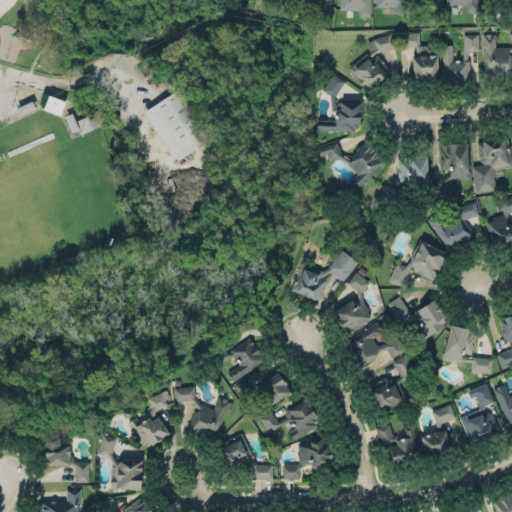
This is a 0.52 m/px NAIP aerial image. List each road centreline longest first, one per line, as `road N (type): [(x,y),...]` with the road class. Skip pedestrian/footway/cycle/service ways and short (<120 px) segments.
road 1 (residential): [(511,458),(409,490),(199,498),(196,467),(177,457),(167,468),(169,493),(199,498)]
road 2 (residential): [(373,494),(354,409),(300,336)]
